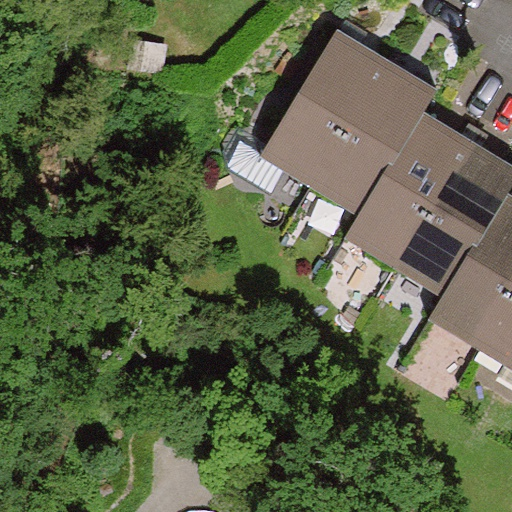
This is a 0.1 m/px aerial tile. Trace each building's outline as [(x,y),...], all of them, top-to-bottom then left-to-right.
[(311,183),(384,62),(336,34),(264,155),(311,183)] [(384,62),(311,183),(357,211),(417,113),(430,90),(384,62)] [(417,113),(357,211),(343,234),(395,266),(468,143),(417,113)] [(511,169),(468,143),(395,266),(447,297),(505,196),(511,183),(511,169)] [(511,200),(505,196),(447,297),(432,322),(479,350),(511,295),(511,200)] [(511,295),(479,350),(511,369),(511,295)]
